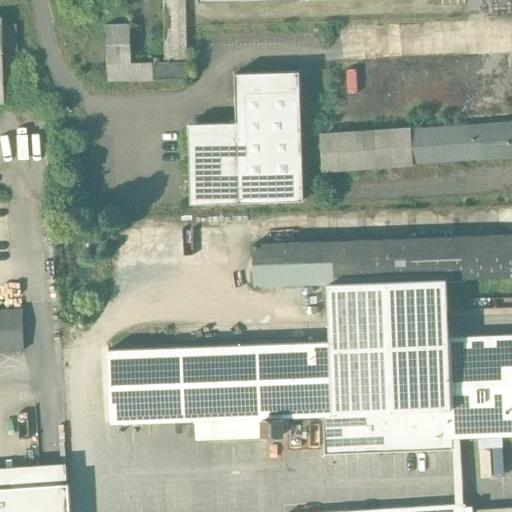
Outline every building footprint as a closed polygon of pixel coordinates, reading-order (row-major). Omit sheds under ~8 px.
[(186,0),(163,0),(165,62),(130,62),(130,24),(106,25),(106,80),(188,79),(186,0)] [(300,72),(235,74),(237,123),(239,202),(304,200),(300,72)] [(511,122),(413,131),(415,163),(511,154),(511,122)] [(237,123),(189,124),(191,204),(239,202),(237,123)] [(413,131),(324,138),(326,170),(415,163),(413,131)] [(511,339),(447,342),(445,290),(511,287),(511,241),(253,248),(254,295),(319,293),(320,350),(108,356),(110,430),(322,424),(323,457),(450,453),(449,445),(450,445),(454,509),(402,511),(466,511),(467,508),(463,508),(459,444),(511,442),(511,339)] [(30,312),(0,312),(0,351),(30,351),(30,312)] [(0,511),(73,511),(71,468),(0,473),(0,511)]
